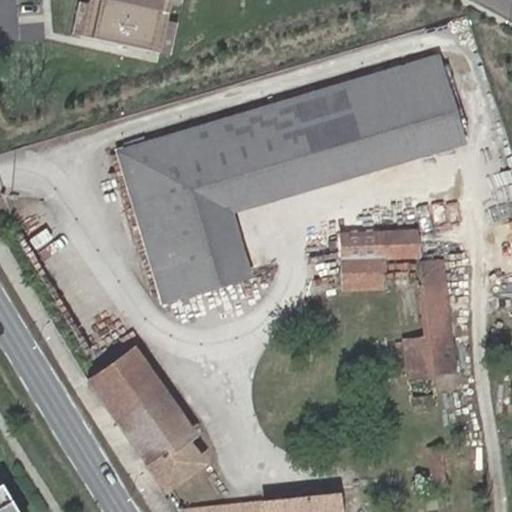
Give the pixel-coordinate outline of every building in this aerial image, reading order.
[(88,0),(88,3),(78,1),(71,33),(81,35),(170,53),(177,22),(167,20),(169,10),(179,12),(181,0),(88,0)] [(220,201),(460,126),(439,49),(118,144),(163,294),(240,270),(220,201)] [(341,282),(380,280),(381,280),(382,280),(381,262),(381,251),(405,250),(415,249),(414,222),(378,223),(379,237),(379,246),(340,247),(341,282)] [(440,256),(419,259),(421,274),(429,333),(434,371),(455,368),(453,353),(440,256)] [(434,375),(434,371),(429,333),(402,334),(408,377),(434,375)] [(210,449),(136,342),(85,378),(162,482),(210,449)] [(410,392),(435,389),(434,375),(408,377),(410,392)] [(435,478),(446,477),(441,440),(430,441),(435,478)] [(0,511),(15,511),(0,486),(0,511)] [(336,511),(335,495),(179,505),(181,511),(336,511)]
